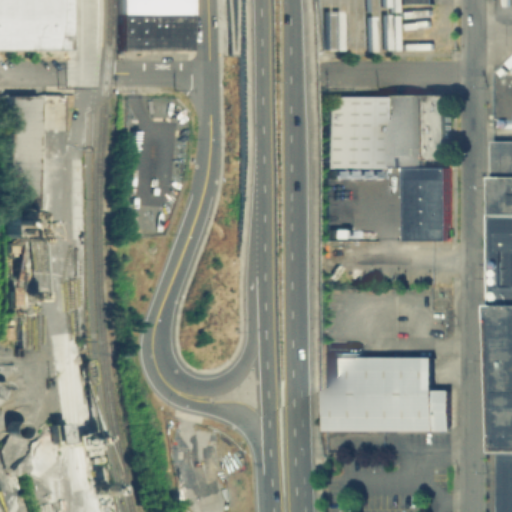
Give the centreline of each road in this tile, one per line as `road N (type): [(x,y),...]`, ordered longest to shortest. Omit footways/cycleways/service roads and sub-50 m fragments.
road 1 (residential): [(472,135),(472,511)]
road 2 (trunk): [(294,357),(289,0)]
road 3 (trunk): [(210,70),(208,169),(149,337),(158,374),(176,390)]
road 4 (trunk): [(262,242),(269,505)]
road 5 (trunk): [(258,0),(262,242)]
road 6 (trunk): [(253,258),(242,362),(220,381),(176,390)]
road 7 (trunk): [(176,390),(250,427),(269,505)]
road 8 (residential): [(325,74),(472,72)]
road 9 (residential): [(339,259),(472,257)]
road 10 (residential): [(82,70),(210,70)]
